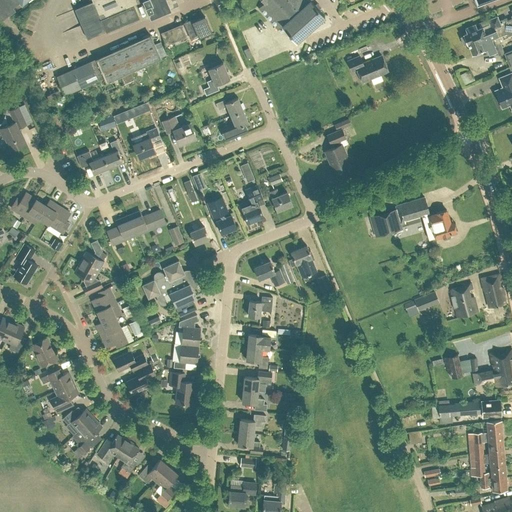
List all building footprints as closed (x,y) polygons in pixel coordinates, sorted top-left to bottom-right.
[(0,0),(0,17),(2,20),(15,9),(13,6),(19,1),(22,5),(27,0),(0,0)] [(106,30),(101,19),(100,17),(93,0),(75,8),(87,38),(106,30)] [(93,0),(100,17),(132,3),(139,0),(143,0),(148,9),(151,16),(170,8),(169,7),(178,4),(177,2),(176,0),(93,0)] [(262,0),(264,2),(258,8),(277,29),(282,25),(296,42),(324,16),(309,0),(262,0)] [(133,6),(101,19),(106,30),(138,17),(133,6)] [(496,15),(487,19),(489,24),(488,24),(489,26),(491,25),(493,24),(498,37),(507,33),(507,35),(511,33),(511,8),(511,9),(511,10),(511,13),(511,14),(510,16),(511,18),(507,20),(506,17),(499,20),(497,16),(496,15)] [(184,23),(191,39),(192,39),(199,36),(200,36),(200,37),(212,32),(206,17),(194,22),(193,22),(192,20),(185,23),(184,23)] [(471,53),(480,50),(484,48),(487,47),(489,52),(496,50),(494,45),(500,42),(498,37),(493,24),(491,25),(489,26),(488,24),(489,24),(487,19),(481,22),(482,26),(477,29),(475,24),(465,28),(467,32),(466,33),(463,34),(463,35),(464,36),(460,37),(463,45),(467,43),(471,53)] [(175,44),(187,40),(186,37),(181,24),(161,33),(166,45),(174,42),(175,44)] [(106,81),(121,75),(130,71),(160,58),(161,57),(160,56),(165,54),(161,46),(160,42),(155,43),(151,35),(57,76),(65,94),(104,77),(106,81)] [(494,45),(496,50),(497,54),(504,51),(500,42),(494,45)] [(388,70),(381,54),(362,62),(359,55),(352,58),(348,60),(347,60),(352,71),(357,69),(362,81),(371,78),(373,83),(382,79),(380,74),(388,70)] [(204,89),(206,95),(219,89),(216,84),(229,78),(223,62),(208,69),(213,79),(207,81),(209,86),(204,89)] [(502,107),(506,105),(509,104),(510,104),(511,107),(511,75),(511,76),(511,73),(499,78),(503,87),(495,90),(502,107)] [(227,106),(230,115),(243,110),(238,97),(226,102),(224,100),(216,103),(218,110),(227,106)] [(138,113),(150,108),(147,101),(135,106),(138,113)] [(26,143),(19,128),(26,124),(18,106),(9,110),(14,122),(0,128),(0,130),(3,138),(5,137),(10,150),(26,143)] [(244,124),(248,123),(243,110),(230,115),(235,125),(222,130),(226,140),(247,131),(244,124)] [(53,114),(49,115),(58,135),(62,134),(62,133),(53,114)] [(106,128),(115,125),(112,115),(103,118),(106,128)] [(179,127),(175,116),(162,121),(167,133),(173,130),(179,144),(196,137),(190,122),(179,127)] [(336,122),(338,126),(339,129),(351,124),(350,122),(348,117),(336,122)] [(201,127),(204,135),(211,132),(208,124),(201,127)] [(80,127),(72,130),(74,136),(82,132),(80,127)] [(133,143),(139,157),(155,150),(151,140),(160,137),(156,127),(142,133),(144,138),(133,143)] [(341,144),(340,140),(345,137),(341,128),(327,134),(331,143),(333,143),(335,147),(324,151),(329,161),(330,160),(336,173),(350,167),(345,155),(347,155),(342,144),(341,144)] [(114,152),(104,156),(108,167),(122,161),(118,151),(121,150),(116,140),(110,142),(114,152)] [(104,156),(103,155),(93,160),(89,150),(77,155),(81,167),(90,163),(93,173),(108,167),(104,156)] [(243,172),(251,169),(248,162),(240,165),(243,172)] [(198,190),(206,187),(200,172),(192,175),(198,190)] [(174,177),(180,192),(188,189),(182,174),(174,177)] [(268,178),(271,185),(282,180),(279,174),(268,178)] [(254,221),(254,219),(263,216),(258,202),(264,199),(257,184),(245,189),(250,200),(240,204),(246,219),(245,220),(247,224),(254,221)] [(279,195),(276,188),(270,191),(272,198),(271,198),(277,210),(292,204),(287,192),(279,195)] [(11,207),(23,215),(34,198),(25,192),(20,200),(16,198),(11,207)] [(401,224),(405,223),(405,220),(422,215),(429,239),(435,237),(442,235),(443,238),(445,239),(449,238),(450,236),(449,233),(456,231),(455,229),(457,228),(456,222),(453,223),(453,221),(450,221),(447,209),(436,212),(436,213),(430,215),(425,196),(396,205),(397,208),(370,216),(376,236),(402,228),(401,224)] [(35,222),(39,217),(46,205),(34,198),(23,215),(35,222)] [(217,221),(217,223),(221,233),(236,227),(232,217),(231,215),(230,215),(230,216),(228,216),(221,199),(208,204),(213,217),(216,216),(218,221),(217,221)] [(39,217),(50,224),(61,207),(49,200),(46,205),(39,217)] [(61,207),(50,224),(63,232),(69,223),(65,221),(70,213),(61,207)] [(140,211),(128,215),(136,234),(165,222),(160,210),(142,217),(140,211)] [(136,234),(128,215),(117,220),(119,226),(107,231),(112,244),(136,234)] [(16,227),(20,221),(13,217),(10,223),(16,227)] [(190,232),(194,244),(209,238),(202,221),(191,226),(192,230),(189,231),(190,232)] [(169,229),(175,244),(184,241),(178,225),(169,229)] [(161,228),(152,231),(157,248),(166,245),(161,228)] [(55,238),(51,245),(58,250),(62,243),(61,242),(57,239),(55,238)] [(14,275),(26,283),(37,265),(29,259),(35,250),(25,243),(16,258),(22,262),(14,275)] [(309,251),(307,246),(291,252),(293,258),(289,260),(289,259),(288,260),(291,266),(291,265),(297,263),(303,277),(303,276),(308,274),(311,273),(310,272),(315,270),(315,271),(316,271),(311,259),(314,258),(310,250),(309,251)] [(86,251),(80,261),(98,271),(103,261),(103,260),(106,254),(102,252),(99,258),(86,251)] [(157,295),(159,298),(158,298),(158,299),(158,300),(158,301),(159,302),(160,303),(160,304),(161,304),(162,304),(163,304),(164,304),(165,304),(165,303),(166,303),(166,302),(167,301),(167,300),(167,299),(172,297),(175,305),(184,301),(186,306),(190,305),(188,299),(195,296),(179,260),(163,267),(166,274),(164,275),(163,274),(163,273),(162,273),(161,272),(160,272),(159,272),(158,272),(157,272),(156,272),(155,273),(154,274),(153,275),(153,276),(153,277),(153,278),(153,279),(153,280),(141,285),(148,299),(157,295)] [(98,271),(80,261),(74,272),(88,279),(86,283),(87,285),(83,287),(85,293),(102,286),(99,279),(99,280),(95,277),(98,271)] [(274,271),(274,270),(270,261),(254,267),(258,278),(270,274),(275,286),(284,282),(279,270),(274,271)] [(280,265),(287,283),(293,281),(286,263),(280,265)] [(121,267),(121,268),(124,273),(130,270),(127,265),(127,264),(121,267)] [(107,275),(112,272),(109,266),(104,268),(107,275)] [(498,287),(497,281),(501,280),(500,273),(481,278),(484,289),(485,289),(489,306),(505,302),(502,292),(504,292),(502,286),(498,287)] [(331,290),(332,289),(326,274),(317,278),(323,293),(331,290)] [(478,311),(473,295),(469,296),(468,290),(472,289),(470,282),(450,287),(452,294),(449,294),(452,308),(455,307),(458,317),(478,311)] [(92,300),(96,309),(115,300),(109,287),(99,291),(101,296),(92,300)] [(427,294),(414,299),(418,310),(431,304),(427,294)] [(271,311),(272,297),(261,296),(261,301),(249,300),(248,315),(260,316),(261,310),(271,311)] [(96,309),(102,321),(115,316),(121,313),(115,300),(96,309)] [(413,300),(404,304),(406,309),(415,306),(413,300)] [(182,331),(178,331),(176,331),(175,343),(181,344),(181,343),(199,345),(199,339),(200,339),(201,338),(202,337),(202,336),(201,335),(200,334),(200,328),(192,327),(192,323),(199,320),(197,314),(179,321),(178,326),(183,326),(182,331)] [(146,321),(149,327),(162,321),(159,315),(146,321)] [(96,324),(102,336),(120,327),(115,316),(102,321),(96,324)] [(0,337),(5,340),(13,322),(2,317),(0,322),(0,337)] [(129,323),(135,334),(142,331),(137,319),(129,323)] [(13,322),(5,340),(11,343),(9,348),(19,352),(26,338),(20,335),(24,326),(13,322)] [(102,336),(103,338),(107,346),(115,342),(117,346),(127,342),(121,329),(120,327),(102,336)] [(314,341),(328,337),(325,328),(311,333),(314,341)] [(276,330),(262,329),(262,335),(248,334),(247,346),(269,349),(270,336),(275,337),(276,330)] [(53,349),(47,337),(31,344),(41,366),(58,358),(54,348),(53,349)] [(198,352),(199,345),(181,343),(181,344),(179,361),(174,360),(173,367),(185,368),(186,362),(197,363),(197,356),(199,356),(200,355),(200,354),(200,353),(199,352),(198,352)] [(262,348),(247,347),(246,359),(259,360),(258,367),(267,368),(268,356),(261,356),(262,348)] [(511,354),(511,348),(505,350),(504,352),(499,353),(498,351),(490,353),(492,368),(472,373),(474,384),(494,380),(496,386),(511,382),(511,354)] [(133,370),(137,368),(148,363),(143,353),(134,358),(130,350),(113,358),(119,370),(130,365),(133,370)] [(463,375),(462,372),(459,360),(458,354),(443,357),(448,378),(463,375)] [(469,357),(469,358),(471,370),(478,369),(477,357),(469,357)] [(137,368),(140,375),(126,381),(132,393),(149,385),(145,378),(155,373),(150,362),(148,363),(137,368)] [(50,379),(55,390),(73,382),(68,371),(60,375),(57,369),(40,377),(43,383),(50,379)] [(194,391),(195,382),(183,381),(184,373),(170,371),(169,384),(177,385),(175,402),(191,404),(192,391),(194,391)] [(244,376),(243,389),(257,390),(265,391),(265,384),(266,379),(271,379),(271,372),(258,371),(257,377),(254,377),(244,376)] [(21,382),(25,390),(30,387),(26,380),(21,382)] [(73,382),(55,390),(57,395),(50,399),(56,411),(73,404),(70,396),(78,392),(73,382)] [(257,391),(243,389),(242,401),(255,403),(254,409),(266,411),(267,404),(263,404),(264,399),(257,398),(257,391)] [(438,403),(439,416),(469,413),(469,414),(483,413),(483,417),(501,415),(500,399),(481,401),(481,400),(438,403)] [(62,418),(64,419),(67,423),(65,425),(74,434),(78,430),(79,430),(93,417),(85,408),(77,415),(73,411),(72,409),(62,418)] [(49,410),(42,413),(44,419),(51,416),(49,410)] [(240,419),(239,431),(253,433),(254,425),(261,426),(261,421),(265,422),(266,415),(254,414),(253,420),(240,419)] [(421,414),(422,426),(434,426),(433,414),(421,414)] [(53,420),(56,419),(54,415),(42,421),(44,427),(54,422),(53,420)] [(74,434),(72,436),(80,445),(77,447),(83,453),(92,445),(87,439),(101,426),(93,417),(79,430),(78,430),(74,434)] [(482,442),(482,441),(488,441),(503,439),(501,420),(486,421),(487,431),(468,433),(469,444),(482,442)] [(284,435),(291,436),(293,424),(285,423),(284,435)] [(429,428),(430,434),(452,431),(452,429),(458,428),(457,425),(429,428)] [(253,433),(239,431),(238,444),(250,445),(250,452),(261,453),(262,446),(259,446),(259,441),(252,440),(253,433)] [(111,452),(118,456),(128,440),(124,437),(123,438),(117,434),(112,442),(107,438),(97,453),(106,459),(111,452)] [(282,449),(290,450),(292,437),(283,436),(282,449)] [(488,441),(489,450),(489,453),(504,452),(503,439),(488,441)] [(128,440),(118,456),(125,460),(121,466),(130,472),(137,462),(131,459),(139,448),(132,444),(133,443),(128,440)] [(483,454),(482,442),(469,444),(470,455),(483,454)] [(483,454),(470,455),(471,467),(484,466),(483,463),(483,462),(490,462),(490,466),(505,465),(504,452),(489,453),(483,454)] [(285,463),(296,459),(294,454),(290,456),(290,454),(283,456),(285,463)] [(241,457),(241,465),(256,466),(257,456),(250,456),(250,457),(241,457)] [(151,477),(156,481),(169,466),(160,458),(151,469),(146,465),(138,474),(147,482),(151,477)] [(95,472),(100,466),(94,462),(90,469),(95,472)] [(471,467),(472,476),(480,475),(480,478),(488,477),(488,474),(491,474),(491,477),(499,476),(499,478),(506,477),(505,465),(490,466),(490,472),(484,472),(484,468),(484,466),(471,467)] [(169,466),(156,481),(160,485),(156,490),(167,499),(175,489),(169,484),(178,474),(169,466)] [(439,468),(424,471),(425,477),(440,474),(439,468)] [(480,478),(480,483),(491,482),(492,490),(507,489),(506,477),(499,478),(499,476),(491,477),(491,480),(488,480),(488,477),(480,478)] [(255,493),(256,483),(256,482),(244,481),(243,485),(231,484),(230,490),(229,490),(228,504),(245,505),(246,492),(255,493)] [(284,503),(285,485),(274,484),(274,492),(277,492),(277,495),(264,494),(263,499),(261,511),(279,511),(280,502),(284,503)] [(454,488),(455,494),(475,492),(474,486),(454,488)] [(510,511),(507,500),(506,497),(494,501),(481,505),(482,511),(510,511)]
